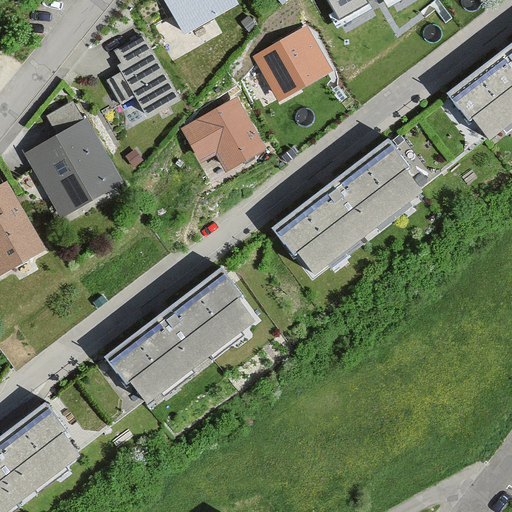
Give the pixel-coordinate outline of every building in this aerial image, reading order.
[(235,3),(233,0),(165,0),(184,32),(235,3)] [(326,0),(338,21),(369,4),(367,0),(326,0)] [(305,32),(259,59),(281,96),(327,69),(305,32)] [(177,96),(143,37),(117,51),(124,63),(122,64),(125,70),(107,80),(120,104),(136,96),(146,114),(177,96)] [(511,43),(511,44),(511,45),(511,53),(509,56),(509,57),(507,59),(505,61),(499,53),(446,94),(447,95),(459,110),(460,109),(469,121),(472,119),(487,138),(488,139),(511,120),(511,117),(511,116),(511,115),(511,43)] [(401,130),(389,139),(401,155),(400,156),(409,167),(406,170),(421,189),(487,138),(472,119),(469,121),(460,109),(459,110),(447,95),(438,102),(419,117),(401,130)] [(234,103),(186,130),(202,158),(218,149),(228,167),(242,159),(245,164),(255,158),(251,153),(260,148),(234,103)] [(51,117),(64,140),(85,128),(72,105),(51,117)] [(114,179),(85,128),(64,140),(34,157),(54,193),(65,187),(73,202),(114,179)] [(389,139),(388,138),(335,179),(341,186),(339,188),(337,189),(336,188),(329,194),(324,188),(272,228),(284,245),(285,244),(294,255),(298,253),(313,273),(339,253),(336,250),(356,235),(359,239),(376,225),(373,222),(393,207),(395,210),(422,190),(421,189),(406,170),(409,167),(400,156),(401,155),(389,139)] [(40,248),(4,185),(0,187),(0,270),(14,263),(14,261),(25,255),(26,256),(40,248)] [(151,227),(0,342),(0,351),(16,372),(171,253),(151,227)] [(234,283),(221,267),(168,307),(173,314),(166,319),(167,320),(165,322),(162,323),(157,316),(103,357),(104,358),(116,373),(118,372),(127,384),(130,381),(145,401),(171,382),(169,378),(189,363),(191,366),(208,354),(205,350),(226,335),(228,338),(254,319),(238,299),(242,296),(233,284),(234,283)] [(116,373),(104,358),(77,379),(47,402),(59,417),(58,418),(66,430),(63,432),(78,451),(145,401),(130,381),(127,384),(118,372),(116,373)] [(47,402),(46,401),(0,435),(0,511),(79,453),(78,451),(63,432),(66,430),(58,418),(59,417),(47,402)]
